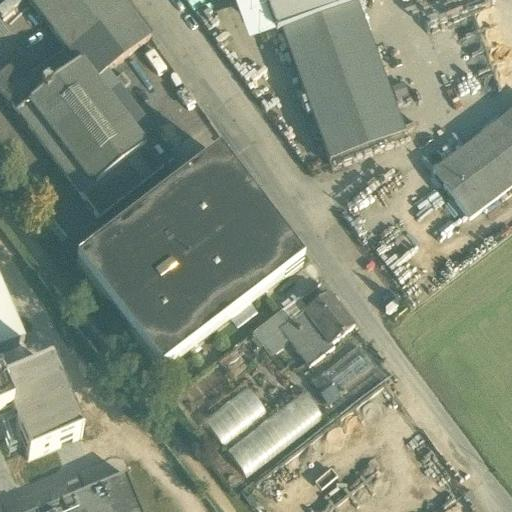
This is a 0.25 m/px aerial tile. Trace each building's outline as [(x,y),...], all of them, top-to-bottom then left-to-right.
[(16,115),(81,200),(143,153),(158,143),(106,76),(151,41),(119,0),(25,0),(65,52),(32,77),(45,93),(16,115)] [(229,0),(247,49),(275,38),(261,0),(229,0)] [(261,0),(275,38),(280,36),(356,8),(356,9),(361,7),(358,0),(261,0)] [(415,0),(423,25),(501,1),(500,0),(415,0)] [(404,140),(356,9),(356,8),(280,36),(329,167),(404,140)] [(45,93),(32,77),(3,99),(16,115),(45,93)] [(409,102),(404,86),(391,91),(396,107),(409,102)] [(511,116),(432,177),(468,224),(511,190),(511,116)] [(158,143),(143,153),(158,173),(172,162),(158,143)] [(97,221),(158,173),(143,153),(81,200),(97,221)] [(76,267),(160,378),(230,324),(250,309),(302,269),(218,158),(76,267)] [(0,337),(6,351),(24,343),(0,285),(0,337)] [(286,342),(309,371),(334,352),(331,349),(354,330),(328,298),(307,314),(294,324),(292,322),(289,324),(278,333),(280,336),(286,342)] [(298,303),(282,315),(289,324),(292,322),(294,324),(307,314),(298,303)] [(250,309),(230,324),(236,331),(255,316),(250,309)] [(252,339),(261,351),(280,336),(278,333),(289,324),(282,315),(252,339)] [(266,357),(286,342),(280,336),(261,351),(266,357)] [(358,350),(313,385),(323,398),(333,391),(336,395),(372,368),(358,350)] [(50,369),(0,390),(0,395),(11,421),(28,463),(80,441),(50,369)] [(203,417),(219,446),(266,418),(249,389),(203,417)] [(333,391),(323,398),(321,400),(326,408),(338,398),(336,395),(333,391)] [(304,392),(225,450),(245,477),(324,419),(304,392)] [(0,425),(11,421),(0,395),(0,425)] [(139,511),(125,478),(45,511),(139,511)]
